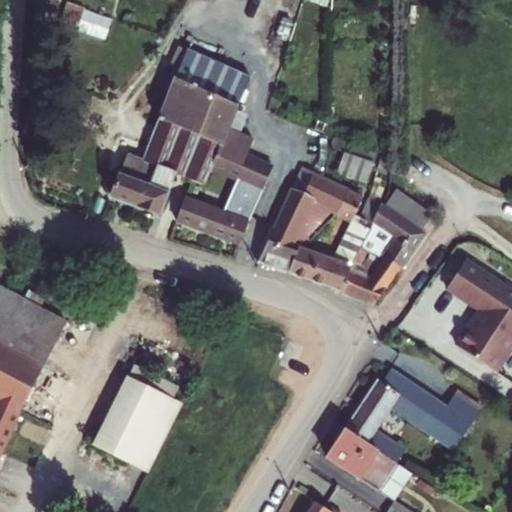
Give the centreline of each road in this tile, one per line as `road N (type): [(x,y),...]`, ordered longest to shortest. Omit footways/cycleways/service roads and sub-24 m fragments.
road 1 (residential): [(251,511),(330,373),(332,321),(309,303),(51,227),(22,208),(8,162),(15,0)]
road 2 (track): [(415,0),(405,61),(408,161),(418,190),(458,227)]
